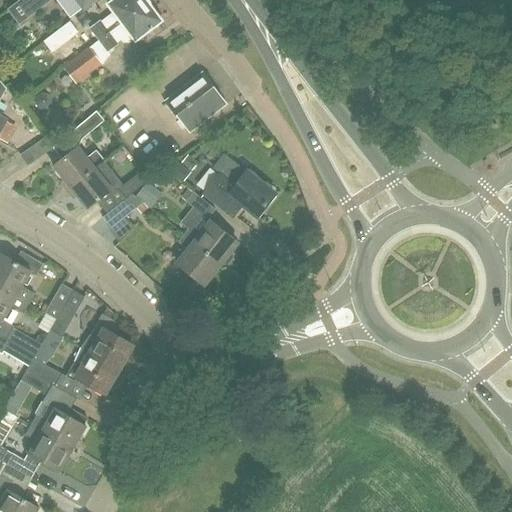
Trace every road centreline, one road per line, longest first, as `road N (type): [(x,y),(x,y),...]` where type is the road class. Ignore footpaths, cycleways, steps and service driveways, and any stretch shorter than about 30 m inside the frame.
road 1 (primary): [(254,19),(367,253)]
road 2 (primary): [(415,218),(277,37),(254,19)]
road 3 (tertiary): [(177,344),(58,238),(0,205)]
road 4 (residential): [(97,511),(116,476),(128,415),(177,344)]
road 5 (tertiary): [(328,324),(222,361),(177,344)]
